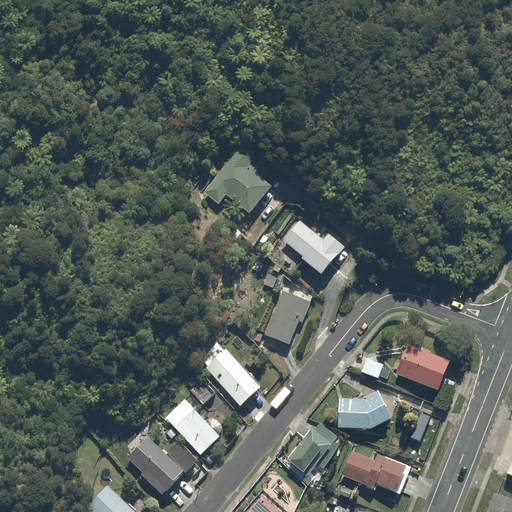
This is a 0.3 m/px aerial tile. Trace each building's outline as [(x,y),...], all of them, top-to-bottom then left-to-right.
[(267,170),(239,147),(203,192),(219,205),(225,197),(248,216),(270,188),(260,179),(267,170)] [(300,222),(282,243),(322,277),(328,270),(346,249),(328,234),(322,241),(300,222)] [(311,303),(281,291),(264,335),(290,345),(298,323),(303,325),(311,303)] [(222,342),(201,360),(242,409),(263,391),(222,342)] [(451,365),(408,346),(396,375),(439,393),(451,365)] [(385,366),(366,357),(359,372),(379,380),(385,366)] [(363,399),(339,400),(338,429),(370,430),(392,420),(380,392),(363,399)] [(187,400),(166,419),(200,458),(221,439),(187,400)] [(338,436),(321,423),(290,465),(307,478),(338,436)] [(511,430),(510,430),(493,476),(511,483),(511,430)] [(186,476),(148,436),(126,458),(165,497),(186,476)] [(351,452),(341,477),(377,493),(379,488),(400,497),(413,468),(379,454),(376,463),(351,452)] [(357,490),(344,484),(340,495),(352,500),(357,490)] [(135,511),(110,487),(87,510),(89,511),(135,511)] [(511,511),(511,500),(494,493),(486,511),(511,511)] [(280,511),(265,497),(249,511),(280,511)]
